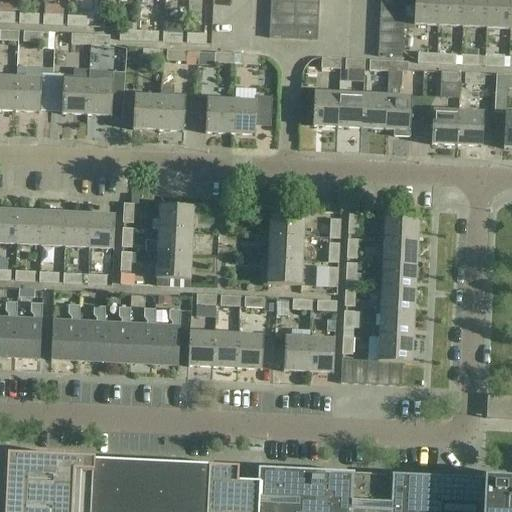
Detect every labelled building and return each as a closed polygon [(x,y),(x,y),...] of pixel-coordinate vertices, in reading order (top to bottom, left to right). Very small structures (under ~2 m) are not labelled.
[(380,0),(380,10),(404,11),(404,0),(380,0)] [(414,0),(414,27),(438,29),(439,0),(414,0)] [(463,0),(439,0),(438,29),(462,30),(463,0)] [(463,0),(462,30),(486,31),(487,0),(463,0)] [(487,0),(486,31),(510,32),(511,0),(487,0)] [(270,15),(294,16),(295,4),(271,3),(270,15)] [(294,16),(318,18),(319,6),(295,4),(294,16)] [(404,11),(380,10),(380,22),(404,23),(404,11)] [(0,23),(14,25),(14,15),(0,13),(0,23)] [(19,25),(38,26),(39,16),(19,15),(19,25)] [(294,16),(270,15),(270,27),(294,28),(294,16)] [(43,16),(43,26),(62,27),(63,17),(43,16)] [(294,28),(318,29),(318,18),(294,16),(294,28)] [(67,28),(86,29),(87,18),(68,17),(67,28)] [(380,22),(379,34),(403,35),(404,23),(380,22)] [(119,42),(138,43),(139,33),(136,33),(136,25),(125,24),(124,32),(120,32),(119,42)] [(294,28),(270,27),(269,40),(293,41),(294,28)] [(318,29),(294,28),(293,41),(317,42),(318,29)] [(0,41),(18,43),(19,33),(0,31),(0,41)] [(43,34),(24,33),(23,43),(43,44),(43,34)] [(158,34),(139,33),(138,43),(158,44),(158,34)] [(163,44),(182,45),(182,35),(163,34),(163,44)] [(403,35),(379,34),(379,46),(403,47),(403,35)] [(71,46),(90,47),(91,37),(72,36),(71,46)] [(187,36),(187,46),(206,47),(206,36),(187,36)] [(91,37),(90,47),(109,47),(110,37),(91,37)] [(379,46),(378,59),(402,60),(403,47),(379,46)] [(162,52),(143,51),(142,62),(162,62),(162,52)] [(186,53),(167,52),(166,63),(186,63),(186,53)] [(234,55),(215,54),(215,65),(234,66),(234,55)] [(417,65),(436,66),(437,56),(417,55),(417,65)] [(258,56),(239,56),(239,66),(258,67),(258,56)] [(456,56),(437,56),(436,66),(455,67),(456,56)] [(460,67),(480,68),(480,57),(461,57),(460,67)] [(485,58),(484,68),(504,69),(504,59),(485,58)] [(340,61),(322,60),(321,70),(340,71),(340,61)] [(364,62),(346,61),(345,71),(364,72),(364,62)] [(389,63),(378,63),(370,62),(369,72),(388,74),(389,63)] [(89,71),(87,118),(111,119),(113,98),(124,99),(125,74),(113,74),(113,84),(100,83),(100,72),(104,73),(104,63),(90,63),(89,71)] [(389,63),(388,74),(407,75),(408,64),(389,63)] [(53,77),(51,103),(62,104),(61,116),(87,118),(89,71),(74,70),(73,82),(64,81),(64,77),(53,77)] [(460,85),(460,75),(441,74),(440,84),(460,85)] [(484,76),(465,75),(464,85),(484,86),(484,76)] [(41,103),(51,103),(53,77),(42,76),(41,80),(16,79),(15,114),(40,115),(41,103)] [(511,91),(511,77),(496,77),(495,91),(511,91)] [(16,79),(0,78),(0,113),(15,114),(16,79)] [(409,80),(410,93),(424,93),(424,80),(409,80)] [(161,98),(160,98),(158,133),(184,134),(185,100),(173,99),(174,88),(162,87),(161,98)] [(387,97),(385,132),(410,133),(411,99),(398,98),(399,89),(387,88),(387,97)] [(339,95),(314,94),(313,129),(337,130),(339,95)] [(337,130),(361,131),(363,96),(339,95),(337,130)] [(387,97),(363,96),(361,131),(385,132),(387,97)] [(158,133),(160,98),(134,97),(133,132),(158,133)] [(230,137),(255,138),(256,124),(271,125),(272,99),(256,98),(255,103),(232,102),(230,137)] [(232,102),(207,101),(205,135),(230,137),(232,102)] [(456,148),(458,112),(433,111),(431,147),(456,148)] [(484,114),(458,112),(456,148),(482,149),(484,114)] [(511,150),(511,114),(505,115),(503,150),(511,150)] [(134,206),(131,206),(124,206),(123,225),(133,226),(134,206)] [(193,235),(194,209),(159,207),(158,233),(193,235)] [(18,212),(0,211),(0,246),(17,247),(18,212)] [(17,247),(41,249),(42,213),(18,212),(17,247)] [(41,249),(65,250),(66,215),(42,213),(41,249)] [(304,239),(305,214),(270,213),(269,237),(304,239)] [(65,250),(89,251),(90,216),(66,215),(65,250)] [(89,251),(113,252),(115,217),(90,216),(89,251)] [(348,217),(347,236),(358,237),(359,217),(348,217)] [(384,218),(383,243),(418,245),(420,220),(384,218)] [(340,241),(341,222),(330,221),(329,241),(340,241)] [(133,231),(122,231),(121,250),(132,250),(133,231)] [(192,258),(193,235),(158,233),(157,256),(192,258)] [(304,239),(269,237),(268,261),(303,263),(304,239)] [(358,242),(347,242),(346,261),(357,262),(358,242)] [(417,269),(418,245),(383,243),(382,267),(417,269)] [(329,265),(339,265),(340,246),(329,245),(329,265)] [(121,255),(120,274),(131,274),(132,255),(121,255)] [(191,283),(192,258),(157,256),(155,281),(191,283)] [(302,288),(303,263),(268,261),(267,286),(302,288)] [(356,266),(346,265),(345,285),(356,285),(356,266)] [(382,267),(380,291),(416,293),(417,269),(382,267)] [(338,289),(339,270),(328,270),(327,289),(338,289)] [(0,282),(10,283),(11,273),(0,272),(0,282)] [(15,283),(34,284),(35,274),(15,273),(15,283)] [(40,275),(39,284),(59,285),(59,276),(40,275)] [(63,276),(63,286),(82,287),(83,277),(63,276)] [(87,287),(106,288),(107,278),(87,277),(87,287)] [(355,290),(345,290),(344,309),(354,310),(355,290)] [(415,317),(416,293),(380,291),(380,315),(415,317)] [(215,298),(196,297),(196,307),(215,308),(215,298)] [(240,300),(220,299),(219,308),(239,309),(240,300)] [(264,301),(244,300),(244,310),(263,311),(264,301)] [(312,303),(292,302),(292,312),(311,313),(312,303)] [(335,322),(336,314),(336,304),(317,303),(316,313),(326,314),(325,321),(335,322)] [(0,359),(13,360),(15,320),(16,320),(17,305),(5,304),(5,313),(8,316),(8,320),(0,319),(0,359)] [(13,360),(39,361),(42,306),(30,305),(30,314),(33,317),(33,321),(16,320),(15,320),(13,360)] [(50,362),(76,363),(78,323),(79,323),(80,308),(68,307),(68,316),(71,319),(71,322),(54,322),(54,321),(52,321),(50,362)] [(76,363),(101,364),(103,324),(104,324),(105,309),(93,308),(93,317),(96,320),(96,324),(79,323),(78,323),(76,363)] [(101,364),(127,366),(129,325),(130,310),(119,309),(118,318),(121,322),(121,325),(104,324),(103,324),(101,364)] [(127,366),(152,367),(154,327),(155,327),(155,311),(144,311),(143,320),(146,323),(146,326),(129,325),(127,366)] [(154,327),(152,367),(178,368),(180,312),(169,312),(168,321),(172,324),(171,327),(155,327),(154,327)] [(354,313),(344,313),(343,333),(353,333),(354,313)] [(380,315),(379,339),(414,341),(415,317),(380,315)] [(238,336),(236,372),(262,373),(264,338),(250,337),(250,326),(238,326),(238,336)] [(212,370),(214,335),(190,334),(188,369),(212,370)] [(238,336),(214,335),(212,370),(236,372),(238,336)] [(343,337),(342,356),(352,357),(353,338),(343,337)] [(310,340),(285,339),(283,374),(308,375),(310,340)] [(389,365),(402,365),(412,365),(414,341),(379,339),(378,363),(378,364),(389,365)] [(308,375),(333,376),(335,341),(310,340),(308,375)] [(340,385),(352,386),(353,362),(341,361),(340,385)] [(352,386),(364,387),(365,362),(353,362),(352,386)] [(376,387),(377,363),(365,362),(364,387),(376,387)] [(376,387),(388,388),(389,365),(378,364),(378,363),(377,363),(376,387)] [(400,388),(402,365),(389,365),(388,388),(400,388)] [(511,421),(511,398),(487,397),(486,420),(511,421)] [(511,511),(511,482),(482,481),(422,479),(258,471),(257,485),(237,484),(238,470),(64,461),(64,458),(64,457),(12,454),(8,454),(8,455),(4,511),(511,511)]
